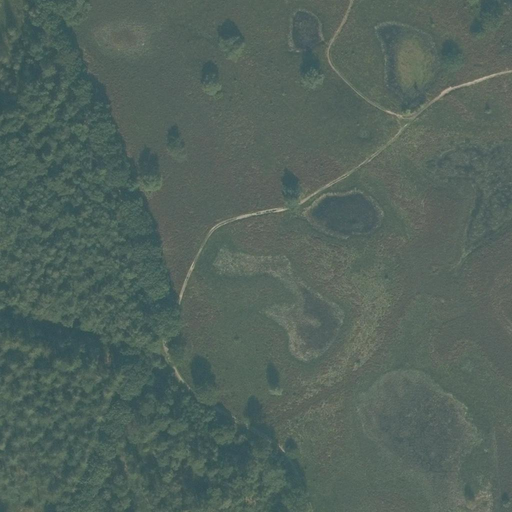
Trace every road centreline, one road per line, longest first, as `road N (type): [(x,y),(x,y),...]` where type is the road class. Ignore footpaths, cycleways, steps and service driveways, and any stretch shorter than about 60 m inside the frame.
road 1 (track): [(27,0),(57,49),(166,343)]
road 2 (track): [(307,511),(290,458),(203,402),(179,379),(166,343)]
road 3 (track): [(141,361),(77,511)]
